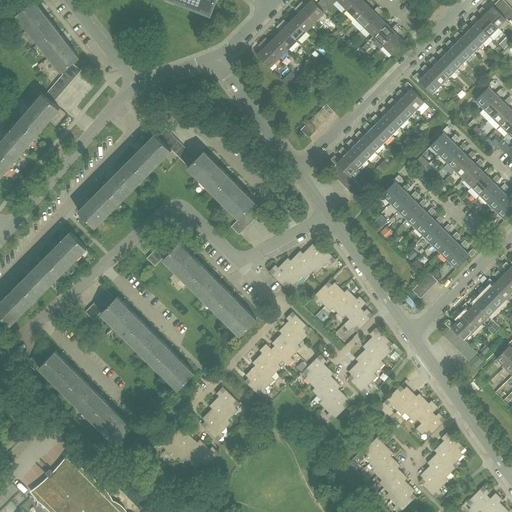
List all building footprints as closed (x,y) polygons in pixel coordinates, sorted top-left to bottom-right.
[(35,0),(34,0),(16,14),(39,43),(57,28),(35,0)] [(186,0),(213,10),(216,0),(186,0)] [(311,0),(306,5),(302,1),(298,5),(315,22),(324,12),(316,4),(311,0)] [(320,0),(316,4),(324,12),(329,8),(320,0)] [(328,0),(320,0),(329,8),(333,4),(328,0)] [(337,0),(346,9),(355,0),(337,0)] [(355,0),(346,9),(356,18),(368,5),(363,0),(355,0)] [(434,12),(438,8),(430,0),(429,0),(426,4),(434,12)] [(503,0),(498,0),(493,5),(497,10),(506,2),(503,0)] [(510,6),(506,2),(497,10),(502,14),(510,6)] [(426,4),(421,8),(429,16),(434,12),(426,4)] [(299,13),(293,18),(306,31),(315,22),(298,5),(294,8),(299,13)] [(356,18),(365,27),(382,10),(378,6),(374,10),(368,5),(356,18)] [(478,10),(483,15),(485,13),(498,27),(506,19),(506,18),(502,14),(497,10),(493,5),(487,12),(482,7),(478,10)] [(511,12),(511,7),(510,6),(502,14),(506,18),(511,12)] [(425,20),(429,16),(421,8),(417,13),(425,20)] [(365,27),(374,36),(386,23),(381,18),(385,13),(382,10),(365,27)] [(470,19),(475,23),(477,22),(490,35),(498,27),(485,13),(483,15),(479,20),(474,15),(470,19)] [(293,18),(288,23),(284,19),(280,23),(297,40),(306,31),(293,18)] [(467,32),(469,30),(482,43),(490,35),(477,22),(475,23),(471,28),(466,23),(462,27),(467,32)] [(281,31),(275,36),(288,49),(297,40),(280,23),(276,27),(281,31)] [(374,36),(383,45),(400,28),(396,24),(392,28),(386,23),(374,36)] [(80,57),(63,36),(57,28),(39,43),(61,72),(62,72),(63,70),(68,67),(73,63),(80,57)] [(392,54),(405,41),(399,36),(403,32),(400,28),(383,45),(392,54)] [(469,30),(467,32),(462,36),(458,32),(454,35),(459,40),(461,38),(474,51),(482,43),(469,30)] [(275,36),(270,42),(266,38),(262,41),(279,58),(288,49),(275,36)] [(446,44),(451,48),(452,46),(466,60),(474,51),(461,38),(459,40),(454,44),(449,40),(446,44)] [(257,55),(270,67),(279,58),(262,41),(258,45),(263,49),(257,55)] [(442,56),(444,55),(457,68),(466,60),(452,46),(451,48),(446,53),(441,48),(437,52),(442,56)] [(434,65),(436,63),(449,76),(457,68),(444,55),(442,56),(438,61),(433,56),(429,60),(434,65)] [(81,70),(73,63),(68,67),(77,75),(81,70)] [(436,63),(434,65),(430,69),(425,65),(421,68),(426,73),(428,71),(441,84),(449,76),(436,63)] [(73,79),(77,75),(68,67),(63,70),(73,79)] [(63,74),(61,76),(69,84),(73,79),(63,70),(62,72),(63,74)] [(287,74),(293,80),(298,76),(291,70),(287,74)] [(428,71),(426,73),(422,77),(417,73),(413,76),(418,81),(420,80),(432,93),(441,84),(428,71)] [(61,76),(57,81),(66,89),(69,84),(61,76)] [(497,95),(496,93),(491,89),(496,84),(492,80),(487,86),(489,87),(476,100),(484,108),(497,95)] [(57,81),(53,85),(62,93),(66,89),(57,81)] [(404,85),(409,90),(405,94),(400,89),(396,93),(401,98),(402,97),(415,110),(424,101),(411,88),(413,87),(408,82),(404,85)] [(53,85),(49,90),(58,98),(62,93),(53,85)] [(497,95),(484,108),(493,117),(506,103),(504,102),(499,97),(504,92),(500,88),(496,93),(497,95)] [(49,90),(45,95),(54,103),(58,98),(49,90)] [(42,93),(19,120),(36,136),(60,108),(54,103),(45,95),(42,93)] [(401,98),(397,102),(392,98),(388,101),(393,106),(394,105),(408,118),(415,110),(402,97),(401,98)] [(506,103),(493,117),(501,125),(511,113),(511,109),(508,105),(511,100),(511,99),(509,97),(504,102),(506,103)] [(330,116),(334,112),(327,104),(322,108),(330,116)] [(393,106),(389,111),(384,106),(380,110),(385,115),(386,113),(399,126),(408,118),(394,105),(393,106)] [(326,120),(330,116),(322,108),(318,112),(326,120)] [(322,125),(326,120),(318,112),(314,117),(322,125)] [(385,115),(380,119),(375,114),(372,118),(377,123),(378,121),(391,135),(399,126),(386,113),(385,115)] [(511,129),(511,113),(501,125),(509,133),(511,129)] [(317,129),(322,125),(314,117),(309,121),(317,129)] [(19,120),(1,141),(0,142),(0,152),(13,163),(36,136),(19,120)] [(313,133),(317,129),(309,121),(305,125),(313,133)] [(377,123),(372,127),(367,122),(364,126),(368,131),(370,130),(383,143),(391,135),(378,121),(377,123)] [(309,137),(313,133),(305,125),(301,129),(309,137)] [(452,141),(450,139),(446,134),(451,130),(447,126),(442,131),(443,132),(429,147),(431,149),(432,147),(439,154),(452,141)] [(171,132),(166,128),(158,136),(163,140),(171,132)] [(370,130),(368,131),(364,135),(359,131),(355,134),(360,139),(362,138),(375,151),(383,143),(370,130)] [(175,136),(171,132),(163,140),(167,145),(175,136)] [(155,133),(137,152),(130,159),(146,175),(172,150),(171,149),(167,145),(163,140),(158,136),(155,133)] [(450,139),(452,141),(439,154),(447,162),(461,149),(459,147),(454,143),(459,138),(455,134),(450,139)] [(179,140),(175,136),(167,145),(171,149),(179,140)] [(360,139),(356,144),(351,139),(347,143),(352,147),(354,146),(367,159),(375,151),(362,138),(360,139)] [(487,138),(484,142),(489,147),(493,143),(487,138)] [(171,149),(172,150),(175,153),(184,145),(179,140),(171,149)] [(463,142),(459,147),(461,149),(447,162),(456,170),(469,157),(467,155),(463,151),(467,146),(463,142)] [(175,153),(180,157),(188,149),(184,145),(175,153)] [(352,147),(348,152),(343,147),(339,151),(344,156),(346,154),(359,167),(367,159),(354,146),(352,147)] [(180,157),(184,161),(192,153),(188,149),(180,157)] [(197,158),(188,166),(188,167),(214,192),(230,176),(204,150),(197,158)] [(472,150),(467,155),(469,157),(456,170),(464,178),(477,165),(475,163),(471,159),(476,154),(472,150)] [(0,152),(0,177),(13,163),(0,152)] [(184,161),(188,166),(197,158),(192,153),(184,161)] [(335,155),(331,159),(336,164),(337,163),(342,167),(346,171),(350,175),(351,176),(359,167),(346,154),(344,156),(340,160),(335,155)] [(480,158),(475,163),(477,165),(464,178),(472,187),(485,173),(483,171),(479,167),(484,162),(480,158)] [(130,159),(104,185),(121,201),(146,175),(130,159)] [(329,171),(334,175),(342,167),(337,163),(336,164),(329,171)] [(334,175),(338,180),(346,171),(342,167),(334,175)] [(488,167),(483,171),(485,173),(472,187),(480,195),(494,181),(492,180),(487,175),(492,170),(488,167)] [(6,180),(16,183),(19,174),(9,171),(6,180)] [(338,180),(342,184),(350,175),(346,171),(338,180)] [(441,178),(437,173),(432,177),(436,182),(441,178)] [(404,189),(402,188),(398,183),(403,178),(399,174),(394,180),(395,181),(382,194),(391,203),(404,189)] [(350,176),(351,176),(350,175),(342,184),(347,188),(354,180),(350,176)] [(497,175),(492,180),(494,181),(480,195),(489,203),(502,190),(500,188),(496,183),(500,178),(497,175)] [(256,202),(241,187),(230,176),(214,192),(239,218),(240,218),(244,213),(249,209),(253,205),(256,202)] [(347,188),(351,192),(359,184),(354,180),(347,188)] [(402,188),(404,189),(391,203),(399,211),(412,197),(410,196),(406,191),(411,186),(407,183),(402,188)] [(510,198),(508,196),(504,192),(508,187),(505,183),(500,188),(502,190),(489,203),(497,211),(510,198)] [(355,196),(363,188),(359,184),(351,192),(355,196)] [(95,227),(121,201),(104,185),(78,211),(95,227)] [(415,191),(410,196),(412,197),(399,211),(407,219),(420,206),(419,204),(414,199),(419,194),(415,191)] [(511,192),(508,196),(510,198),(497,211),(505,219),(511,211),(511,192)] [(423,199),(419,204),(420,206),(407,219),(414,226),(412,227),(415,230),(416,228),(416,227),(429,214),(427,212),(422,208),(427,203),(423,199)] [(261,213),(253,205),(249,209),(256,217),(261,213)] [(429,214),(416,227),(416,228),(424,235),(437,222),(435,220),(431,216),(436,211),(432,207),(427,212),(429,214)] [(252,221),(256,217),(249,209),(244,213),(252,221)] [(248,225),(252,221),(244,213),(240,218),(248,225)] [(375,221),(381,227),(388,221),(381,214),(375,221)] [(440,215),(435,220),(437,222),(424,235),(432,243),(445,230),(443,228),(439,224),(444,219),(440,215)] [(244,230),(248,225),(240,218),(239,218),(236,222),(244,230)] [(239,234),(244,230),(236,222),(231,226),(239,234)] [(443,228),(445,230),(432,243),(440,252),(453,238),(452,236),(447,232),(452,227),(448,223),(443,228)] [(394,232),(387,226),(380,232),(387,238),(394,232)] [(71,231),(52,250),(45,257),(62,273),(87,248),(71,231)] [(452,236),(453,238),(440,252),(448,260),(462,247),(460,245),(455,240),(460,235),(456,232),(452,236)] [(401,239),(396,235),(391,240),(396,244),(401,239)] [(177,244),(169,236),(164,241),(172,249),(177,244)] [(465,240),(460,245),(462,247),(448,260),(457,268),(470,255),(471,256),(476,251),(473,248),(468,253),(464,248),(468,243),(465,240)] [(164,241),(160,245),(168,253),(172,249),(164,241)] [(205,267),(191,253),(179,241),(177,244),(172,249),(168,253),(164,257),(163,258),(189,284),(205,267)] [(336,259),(319,242),(316,246),(313,243),(306,250),(323,266),(327,262),(330,265),(336,259)] [(397,247),(402,251),(406,246),(401,242),(397,247)] [(160,245),(156,249),(164,257),(168,253),(160,245)] [(156,249),(151,253),(160,261),(163,258),(164,257),(156,249)] [(407,254),(412,259),(417,254),(413,249),(407,254)] [(301,250),(294,257),(311,273),(315,269),(317,272),(323,266),(306,250),(303,253),(301,250)] [(151,253),(147,258),(155,266),(160,261),(151,253)] [(45,257),(26,275),(19,283),(36,299),(62,273),(45,257)] [(288,257),(282,263),(298,280),(302,276),(305,279),(311,273),(294,257),(291,260),(288,257)] [(511,271),(511,266),(511,267),(506,262),(502,266),(507,271),(509,269),(511,271)] [(269,271),(286,287),(290,283),(293,286),(298,280),(282,263),(278,267),(276,264),(269,271)] [(231,293),(213,275),(205,267),(189,284),(215,310),(231,293)] [(494,274),(499,279),(501,277),(511,287),(511,271),(509,269),(507,271),(503,275),(498,270),(494,274)] [(438,280),(429,272),(425,277),(433,285),(438,280)] [(425,277),(421,281),(429,289),(433,285),(425,277)] [(486,282),(491,287),(493,285),(506,298),(511,291),(511,287),(501,277),(499,279),(495,283),(490,278),(486,282)] [(147,285),(152,293),(158,289),(153,281),(147,285)] [(329,281),(312,297),(318,303),(321,300),(325,305),(338,292),(341,288),(335,282),(332,284),(328,288),(325,285),(329,281)] [(421,281),(417,285),(425,293),(429,289),(421,281)] [(19,283),(0,302),(0,314),(10,325),(36,299),(19,283)] [(412,290),(420,298),(425,293),(417,285),(412,290)] [(478,290),(483,295),(485,293),(498,306),(506,298),(493,285),(491,287),(487,291),(482,286),(478,290)] [(338,292),(325,305),(330,310),(333,307),(337,312),(350,299),(354,295),(347,289),(345,291),(341,295),(338,292)] [(115,298),(107,290),(102,295),(111,303),(115,298)] [(215,310),(240,335),(257,319),(231,293),(215,310)] [(470,298),(475,303),(476,301),(489,314),(498,306),(485,293),(483,295),(478,299),(473,295),(470,298)] [(102,295),(98,299),(106,307),(111,303),(102,295)] [(101,313),(127,338),(143,321),(117,296),(115,298),(111,303),(106,307),(102,311),(101,313)] [(350,299),(337,312),(343,317),(346,314),(349,318),(357,311),(361,307),(366,302),(360,296),(357,298),(353,302),(350,299)] [(98,299),(94,303),(102,311),(106,307),(98,299)] [(468,310),(481,323),(489,314),(476,301),(475,303),(470,308),(465,303),(461,307),(466,312),(468,310)] [(98,316),(101,313),(102,311),(94,303),(90,307),(98,316)] [(94,320),(98,316),(90,307),(85,312),(94,320)] [(350,318),(344,324),(350,329),(352,327),(357,331),(373,315),(367,308),(360,315),(357,311),(349,318),(350,318)] [(460,318),(473,331),(481,323),(468,310),(466,312),(462,316),(457,311),(453,315),(458,320),(460,318)] [(309,328),(293,311),(286,318),(289,320),(288,321),(304,338),(308,335),(305,332),(309,328)] [(452,326),(456,331),(461,335),(465,339),(473,331),(460,318),(458,320),(454,324),(449,319),(445,323),(450,328),(452,326)] [(169,347),(143,321),(127,338),(153,364),(169,347)] [(282,333),(280,335),(296,351),(301,347),(298,344),(304,338),(288,321),(279,330),(282,333)] [(500,328),(495,323),(488,330),(493,335),(500,328)] [(443,335),(448,339),(456,331),(452,326),(450,328),(443,335)] [(376,327),(369,333),(372,336),(376,340),(373,343),(385,356),(391,350),(389,348),(393,344),(390,341),(376,327)] [(448,339),(452,343),(461,335),(456,331),(448,339)] [(279,349),(276,352),(275,352),(282,360),(288,365),(294,360),(291,357),(296,351),(280,335),(272,343),(279,349)] [(465,339),(461,335),(452,343),(456,348),(464,339),(464,340),(465,339)] [(369,339),(363,346),(365,349),(369,353),(366,356),(378,369),(384,363),(382,360),(385,356),(373,343),(369,339)] [(469,344),(464,340),(464,339),(456,348),(461,352),(469,344)] [(511,357),(511,347),(511,346),(511,339),(508,343),(509,345),(497,358),(504,365),(511,357)] [(262,352),(259,355),(276,372),(281,367),(278,364),(282,360),(275,352),(275,353),(266,343),(260,350),(262,352)] [(461,352),(465,356),(473,348),(469,344),(461,352)] [(53,353),(45,345),(40,349),(48,358),(53,353)] [(178,389),(195,373),(169,347),(153,364),(178,389)] [(465,356),(469,360),(477,352),(473,348),(465,356)] [(40,349),(36,354),(44,362),(48,358),(40,349)] [(55,350),(53,353),(48,358),(44,362),(40,366),(39,367),(65,392),(81,376),(55,350)] [(362,352),(356,359),(358,361),(362,365),(359,368),(371,381),(377,375),(375,372),(378,369),(366,356),(362,352)] [(36,354),(31,358),(40,366),(44,362),(36,354)] [(318,356),(304,371),(308,375),(305,378),(311,383),(324,370),(320,367),(324,363),(327,360),(320,354),(318,356)] [(255,365),(252,369),(268,385),(274,379),(271,376),(276,372),(259,355),(253,362),(255,365)] [(477,355),(470,361),(476,367),(483,361),(477,355)] [(35,371),(39,367),(40,366),(31,358),(27,362),(35,371)] [(349,377),(348,377),(364,394),(370,388),(368,385),(371,381),(359,368),(355,364),(349,371),(352,374),(355,378),(352,381),(349,377)] [(324,370),(311,383),(315,387),(312,390),(318,396),(331,383),(327,379),(331,375),(334,373),(328,367),(324,370)] [(245,381),(261,397),(267,391),(264,389),(268,385),(252,369),(246,375),(248,377),(245,381)] [(107,401),(88,383),(81,376),(65,392),(90,418),(107,401)] [(331,383),(318,396),(322,400),(319,402),(325,408),(338,395),(334,392),(338,388),(341,385),(334,379),(331,383)] [(2,387),(0,384),(0,410),(4,407),(3,401),(3,400),(10,394),(9,391),(5,386),(2,387)] [(401,385),(384,401),(390,407),(393,404),(397,409),(410,396),(413,392),(407,386),(404,388),(400,392),(397,389),(401,385)] [(240,403),(223,386),(217,393),(219,395),(216,399),(232,415),(238,410),(235,407),(240,403)] [(338,395),(325,408),(329,412),(327,415),(332,421),(349,404),(348,404),(345,408),(341,404),(345,400),(348,398),(341,391),(338,395)] [(410,396),(397,409),(402,414),(405,412),(409,416),(422,403),(426,399),(419,393),(416,395),(413,399),(410,396)] [(212,408),(209,411),(226,428),(231,422),(228,420),(232,415),(216,399),(209,405),(212,408)] [(422,403),(409,416),(415,421),(418,419),(422,423),(429,415),(433,412),(438,406),(432,400),(429,403),(425,406),(422,403)] [(133,427),(118,412),(107,401),(90,418),(116,444),(133,427)] [(202,424),(218,440),(224,435),(221,432),(226,428),(209,411),(202,418),(205,420),(202,424)] [(422,423),(416,428),(422,434),(425,431),(429,435),(445,419),(439,412),(432,419),(429,415),(422,423)] [(161,444),(165,448),(182,432),(175,425),(173,428),(169,424),(152,441),(158,447),(161,444)] [(448,431),(441,437),(444,440),(448,444),(444,447),(457,460),(463,454),(460,452),(464,447),(449,432),(448,431)] [(174,451),(178,455),(194,439),(188,432),(185,435),(182,432),(165,448),(171,454),(174,451)] [(380,434),(363,450),(368,455),(365,457),(371,463),(384,450),(380,447),(384,443),(386,440),(380,434)] [(186,458),(190,462),(207,446),(200,439),(198,442),(194,439),(178,455),(183,461),(186,458)] [(440,443),(434,450),(437,452),(441,456),(437,460),(450,472),(456,467),(453,464),(457,460),(444,447),(440,443)] [(220,453),(216,449),(213,446),(210,449),(207,446),(190,462),(196,468),(199,465),(203,470),(220,453)] [(384,450),(371,463),(375,467),(372,470),(378,475),(390,463),(387,459),(391,455),(393,453),(388,446),(384,450)] [(428,461),(427,462),(430,465),(434,469),(431,472),(443,485),(449,479),(446,476),(450,472),(437,460),(434,456),(428,461)] [(390,463),(378,475),(382,479),(379,482),(385,487),(398,475),(394,471),(398,468),(401,465),(394,459),(390,463)] [(121,511),(117,508),(116,509),(106,499),(107,497),(102,492),(100,494),(90,484),(92,482),(87,477),(85,479),(75,469),(77,467),(72,462),(37,496),(42,501),(44,499),(54,510),(53,511),(121,511)] [(420,481),(419,481),(436,497),(442,492),(439,489),(443,485),(431,472),(427,468),(420,475),(423,477),(427,481),(424,484),(420,481)] [(398,475),(385,487),(389,492),(387,494),(392,500),(404,487),(401,484),(405,480),(408,477),(401,471),(398,475)] [(404,487),(392,500),(396,504),(394,507),(398,511),(399,511),(416,496),(415,496),(412,499),(409,497),(412,493),(415,490),(408,483),(404,487)] [(467,502),(471,506),(469,509),(471,511),(476,511),(480,509),(487,502),(483,499),(490,492),(484,486),(483,485),(467,502)] [(487,502),(480,509),(482,511),(496,511),(499,509),(496,505),(500,501),(502,499),(496,492),(490,498),(487,502)]
